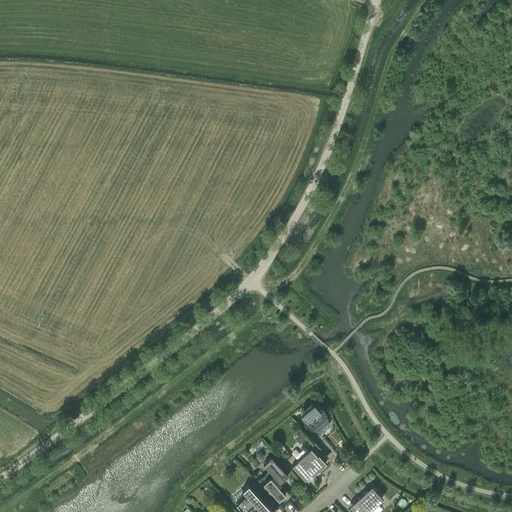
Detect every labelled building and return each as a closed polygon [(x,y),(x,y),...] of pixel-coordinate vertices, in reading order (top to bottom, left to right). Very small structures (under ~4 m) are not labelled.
[(313,402),(301,413),(304,422),(306,425),(313,429),(314,428),(320,431),(329,424),(327,417),(328,416),(324,409),(322,406),(313,402)] [(265,444),(262,441),(261,439),(252,447),(256,452),(265,444)] [(310,448),(292,465),(304,479),(311,473),(312,475),(326,462),(318,454),(317,455),(314,452),(319,447),(315,443),(310,447),(310,448)] [(338,459),(331,451),(326,455),(333,463),(338,459)] [(279,500),(285,494),(277,484),(288,474),(271,456),(263,463),(273,474),(263,483),(279,500)] [(243,490),(232,499),(236,503),(243,511),(244,511),(254,503),(262,511),(273,511),(260,497),(262,496),(254,487),(252,489),(248,483),(242,489),(243,490)] [(348,506),(352,511),(366,511),(383,498),(371,485),(348,506)] [(232,508),(222,498),(218,501),(228,511),(232,508)]
